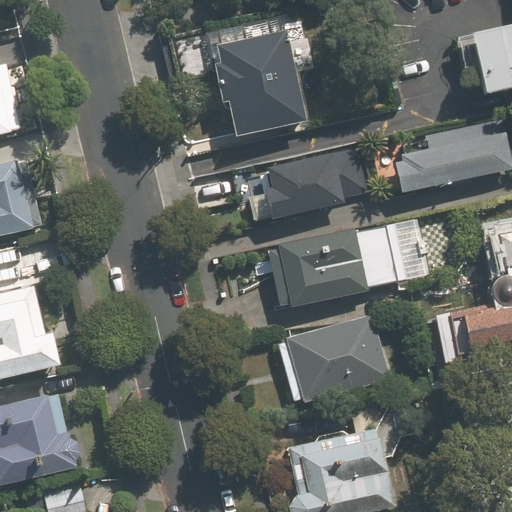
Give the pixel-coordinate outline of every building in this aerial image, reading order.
[(511,25),(472,34),(485,94),(511,88),(511,25)] [(247,134),(318,119),(299,28),(228,42),(247,134)] [(12,62),(0,64),(0,134),(28,128),(12,62)] [(358,65),(353,112),(383,115),(388,67),(358,65)] [(402,151),(410,187),(511,166),(511,135),(511,129),(402,151)] [(258,217),(352,198),(342,148),(265,163),(271,189),(253,193),(258,217)] [(29,150),(0,156),(0,232),(46,222),(29,150)] [(271,242),(282,304),(432,276),(421,214),(271,242)] [(0,376),(71,360),(63,326),(55,327),(43,278),(0,288),(0,376)] [(467,333),(473,332),(469,306),(420,315),(430,372),(472,365),(467,333)] [(292,333),(310,399),(395,376),(378,310),(292,333)] [(66,384),(0,399),(0,479),(84,460),(66,384)] [(350,511),(405,500),(388,422),(294,442),(304,488),(296,501),(298,511),(350,511)] [(45,486),(51,511),(92,511),(84,477),(45,486)]
